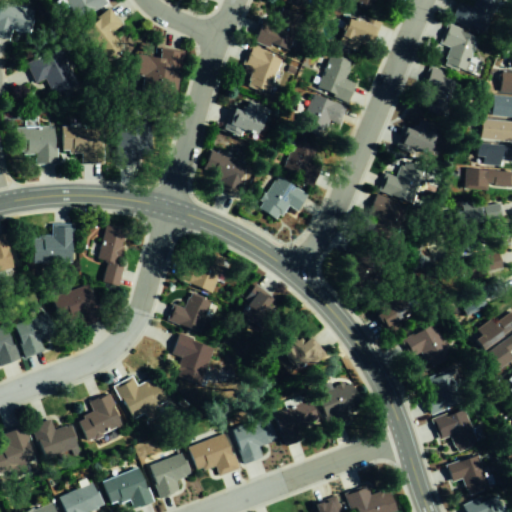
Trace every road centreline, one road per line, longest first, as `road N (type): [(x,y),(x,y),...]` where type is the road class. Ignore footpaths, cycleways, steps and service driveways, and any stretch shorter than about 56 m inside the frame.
road 1 (residential): [(0,203),(74,196),(163,209),(290,273),(358,349),(384,396),(425,511)]
road 2 (residential): [(419,0),(335,202),(290,273)]
road 3 (residential): [(163,209),(134,314),(113,343),(86,363),(0,394)]
road 4 (residential): [(396,435),(188,511)]
road 5 (residential): [(228,0),(163,209)]
